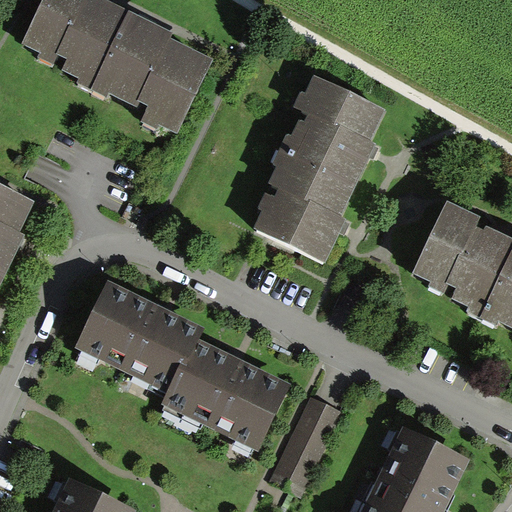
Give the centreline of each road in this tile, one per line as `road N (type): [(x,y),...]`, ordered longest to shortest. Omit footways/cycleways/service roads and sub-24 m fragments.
road 1 (residential): [(511,432),(142,246),(97,240),(58,269),(0,403)]
road 2 (track): [(511,150),(245,0)]
